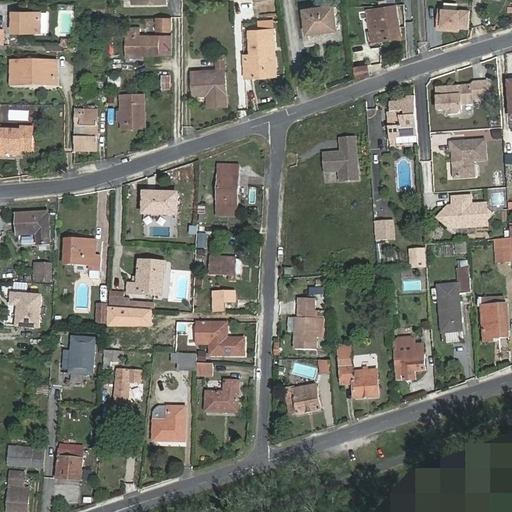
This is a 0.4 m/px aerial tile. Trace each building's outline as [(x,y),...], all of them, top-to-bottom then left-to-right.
[(401,38),(395,0),(389,0),(383,1),(384,9),(368,11),(372,42),(401,38)] [(337,30),(333,6),(304,11),(308,34),(337,30)] [(470,12),(439,10),(438,22),(442,23),(442,31),(458,32),(458,29),(468,29),(470,12)] [(15,26),(43,26),(43,17),(43,13),(34,13),(34,17),(27,17),(27,13),(15,13),(15,26)] [(173,30),(173,17),(158,17),(158,30),(173,30)] [(126,56),(160,56),(160,45),(142,44),(142,36),(141,36),(141,28),(125,28),(125,36),(126,36),(126,56)] [(270,49),(276,48),(275,32),(252,33),(254,57),(245,58),(247,80),(256,80),(255,72),(275,70),(273,54),(270,54),(270,49)] [(160,45),(160,56),(161,56),(161,36),(142,36),(142,44),(160,45)] [(161,36),(161,56),(173,56),(174,36),(161,36)] [(278,78),(276,48),(270,49),(270,54),(273,54),(275,70),(255,72),(256,80),(278,78)] [(218,58),(219,70),(227,69),(226,57),(218,58)] [(37,84),(38,87),(59,87),(59,63),(16,63),(16,87),(32,87),(32,84),(37,84)] [(370,75),(368,64),(355,67),(357,78),(370,75)] [(211,108),(229,106),(227,69),(219,70),(219,73),(193,75),(195,96),(210,95),(211,108)] [(453,86),(450,84),(433,85),(435,108),(445,107),(445,112),(455,112),(459,108),(459,101),(471,100),(470,96),(486,95),(485,79),(472,80),(469,82),(459,83),(457,86),(453,86)] [(417,133),(414,95),(405,96),(405,98),(397,99),(397,101),(389,102),(389,109),(389,115),(392,115),(393,124),(388,125),(388,135),(417,133)] [(121,97),(121,113),(121,122),(122,131),(145,130),(144,96),(121,97)] [(101,114),(78,114),(78,156),(101,156),(101,114)] [(12,150),(23,150),(34,151),(35,127),(23,127),(23,134),(1,133),(2,126),(0,126),(0,149),(1,150),(1,156),(11,157),(12,154),(12,150)] [(355,135),(340,136),(341,150),(326,151),(327,170),(342,169),(343,179),(359,178),(355,135)] [(448,150),(450,150),(454,150),(454,156),(450,157),(451,177),(466,177),(465,166),(471,165),(470,160),(484,160),(483,141),(448,142),(448,150)] [(238,182),(239,171),(223,170),(220,210),(240,212),(242,182),(238,182)] [(178,195),(145,193),(144,213),(177,215),(178,195)] [(452,206),(446,206),(437,215),(448,225),(486,226),(486,217),(488,217),(491,214),(489,211),(486,211),(486,203),(471,203),(471,194),(453,194),(452,203),(452,206)] [(48,214),(17,214),(17,234),(35,234),(35,246),(48,246),(48,214)] [(385,220),(375,221),(376,241),(387,240),(385,220)] [(392,220),(385,220),(387,240),(394,239),(392,220)] [(91,271),(101,272),(102,255),(94,255),(95,241),(66,239),(64,265),(91,267),(91,271)] [(511,262),(511,240),(511,239),(501,240),(503,263),(511,262)] [(503,263),(501,240),(494,240),(496,263),(503,263)] [(213,269),(225,270),(226,254),(215,252),(213,269)] [(237,271),(238,257),(239,255),(226,254),(225,270),(237,271)] [(238,257),(237,271),(244,271),(245,257),(238,257)] [(156,284),(160,284),(160,277),(158,277),(158,269),(162,269),(162,259),(136,259),(135,276),(138,276),(138,283),(135,283),(125,282),(125,292),(155,293),(156,284)] [(50,262),(41,262),(40,278),(50,279),(50,262)] [(284,266),(285,274),(293,273),(292,265),(284,266)] [(101,280),(101,272),(91,271),(90,279),(101,280)] [(472,274),(461,275),(462,290),(473,290),(472,274)] [(440,282),(441,296),(443,329),(464,327),(461,294),(458,295),(457,281),(440,282)] [(234,289),(212,287),(210,300),(233,302),(234,289)] [(108,304),(123,305),(124,293),(109,292),(108,304)] [(19,304),(18,326),(40,327),(42,295),(13,293),(12,304),(19,304)] [(313,314),(313,296),(297,296),(297,314),(293,314),(293,348),(316,348),(316,314),(313,314)] [(107,302),(97,302),(97,319),(107,320),(107,302)] [(509,335),(508,303),(484,304),(485,339),(495,338),(495,336),(509,335)] [(149,309),(131,308),(131,320),(149,321),(149,309)] [(210,351),(212,351),(215,318),(211,318),(197,318),(196,341),(211,342),(210,351)] [(215,318),(212,351),(245,352),(246,334),(233,334),(233,319),(215,318)] [(96,335),(72,334),(71,370),(94,371),(96,335)] [(395,341),(397,379),(405,379),(405,381),(415,380),(415,371),(425,370),(423,343),(417,343),(416,340),(412,337),(399,338),(395,341)] [(140,349),(141,341),(122,340),(122,349),(140,349)] [(361,377),(360,370),(353,371),(351,341),(347,341),(348,345),(338,346),(342,384),(354,383),(355,397),(379,395),(378,376),(361,377)] [(105,370),(118,370),(122,371),(123,352),(105,351),(105,370)] [(197,353),(189,353),(178,353),(177,370),(196,370),(196,363),(197,353)] [(322,376),(332,375),(331,360),(321,361),(322,376)] [(213,363),(196,363),(196,370),(196,374),(213,374),(213,363)] [(122,371),(118,370),(116,406),(115,424),(128,425),(130,382),(141,383),(141,371),(122,371)] [(209,388),(207,409),(238,410),(239,379),(226,379),(226,389),(209,388)] [(297,414),(320,409),(316,390),(315,385),(292,390),(293,398),(286,400),(289,414),(297,413),(297,414)] [(167,421),(153,421),(152,441),(185,442),(186,407),(167,407),(167,421)] [(153,413),(153,421),(167,421),(167,407),(159,407),(156,408),(154,410),(153,413)] [(60,450),(84,452),(84,445),(61,443),(60,450)] [(43,469),(45,449),(9,446),(7,467),(43,469)] [(81,480),(84,452),(60,450),(58,478),(81,480)] [(23,488),(23,483),(11,482),(8,511),(10,511),(27,511),(29,489),(23,488)]
